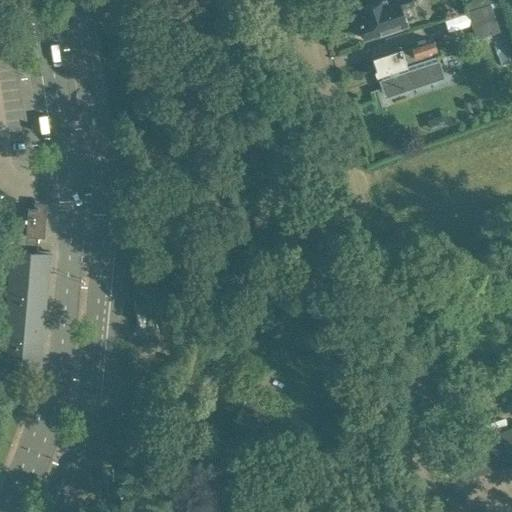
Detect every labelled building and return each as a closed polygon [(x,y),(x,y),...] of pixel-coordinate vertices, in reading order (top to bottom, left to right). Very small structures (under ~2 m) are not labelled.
[(358,22),(364,38),(383,32),(408,24),(407,21),(417,18),(413,5),(414,4),(412,0),(380,0),(376,2),(357,8),(361,21),(358,22)] [(478,0),(466,5),(468,13),(485,7),(482,0),(478,0)] [(485,7),(468,13),(467,13),(476,39),(498,32),(489,6),(485,7)] [(376,77),(381,75),(387,96),(414,87),(412,81),(428,76),(430,82),(443,78),(443,79),(445,79),(439,61),(438,61),(437,56),(439,55),(433,40),(402,51),(400,46),(389,50),(370,56),(376,77)] [(26,236),(44,238),(44,232),(42,232),(44,211),(34,211),(35,202),(34,202),(34,208),(28,208),(26,236)] [(4,250),(13,250),(13,234),(5,234),(4,250)] [(2,366),(39,369),(48,264),(50,264),(51,252),(39,251),(39,253),(12,251),(8,304),(2,366)] [(511,428),(464,443),(453,446),(463,479),(511,463),(511,428)] [(438,451),(440,458),(451,454),(449,447),(438,451)]
